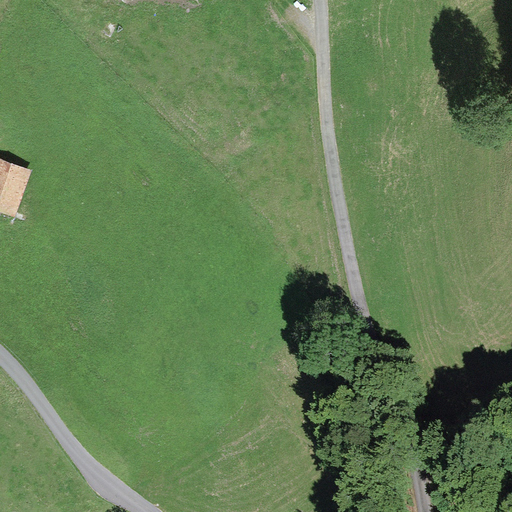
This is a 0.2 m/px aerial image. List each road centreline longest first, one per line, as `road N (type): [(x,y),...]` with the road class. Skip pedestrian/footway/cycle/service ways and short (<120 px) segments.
road 1 (track): [(426,511),(365,323),(332,162),(319,0)]
road 2 (residential): [(0,356),(97,474),(145,511)]
